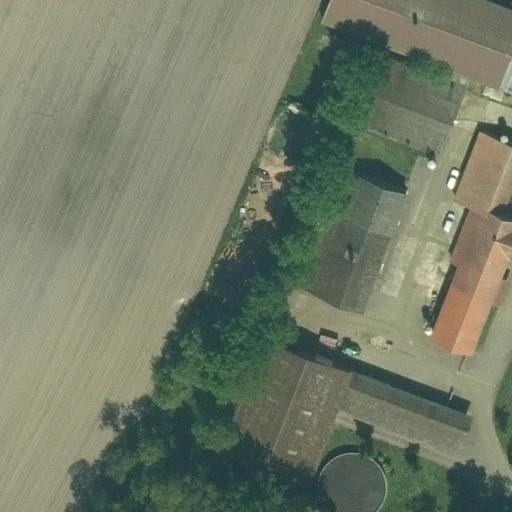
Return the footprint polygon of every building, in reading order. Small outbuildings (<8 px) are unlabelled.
[(511,4),(500,0),(327,0),(320,19),(511,89),(511,4)] [(351,121),(440,154),(468,81),(379,47),(351,121)] [(511,195),(511,140),(477,126),(449,197),(469,205),(420,330),(473,351),(510,258),(511,258),(511,208),(508,207),(511,195)] [(364,308),(409,188),(358,169),(342,211),(313,200),(283,277),(364,308)] [(455,453),(472,411),(265,329),(224,435),(314,470),(339,408),(455,453)]
